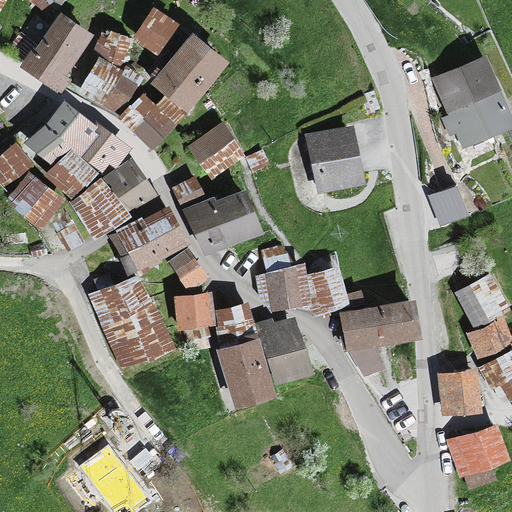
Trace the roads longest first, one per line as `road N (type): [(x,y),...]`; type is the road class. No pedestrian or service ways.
road 1 (unclassified): [(346,0),(380,60),(400,127),(430,424)]
road 2 (residential): [(168,193),(214,270),(260,305),(319,333),(388,466),(407,485),(434,488)]
road 3 (residential): [(0,60),(127,135),(168,193)]
road 4 (residential): [(0,262),(56,260),(168,193)]
